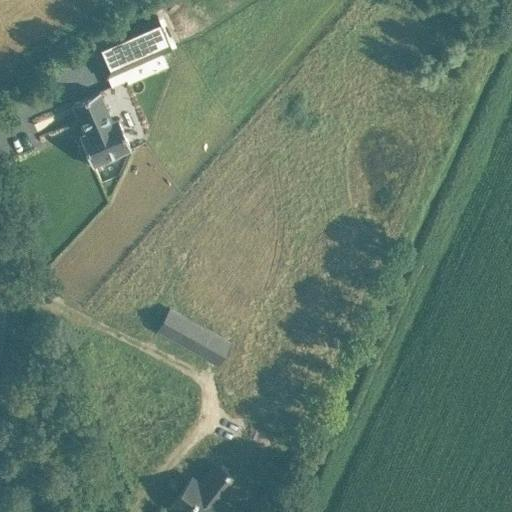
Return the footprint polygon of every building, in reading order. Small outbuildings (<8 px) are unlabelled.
[(156,17),(92,45),(107,78),(170,50),(156,17)] [(112,120),(99,90),(71,102),(84,132),(79,134),(82,142),(78,144),(84,158),(88,156),(92,164),(130,147),(117,117),(112,120)] [(65,107),(31,120),(40,143),(74,129),(65,107)] [(297,433),(412,136),(349,111),(234,409),(297,433)] [(222,148),(183,238),(255,269),(293,178),(222,148)] [(172,336),(183,315),(169,307),(158,328),(172,336)] [(215,333),(203,354),(217,362),(229,341),(215,333)] [(286,447),(280,459),(295,466),(300,454),(286,447)] [(190,480),(171,504),(180,511),(224,511),(228,507),(218,499),(235,477),(217,464),(199,487),(190,480)]
